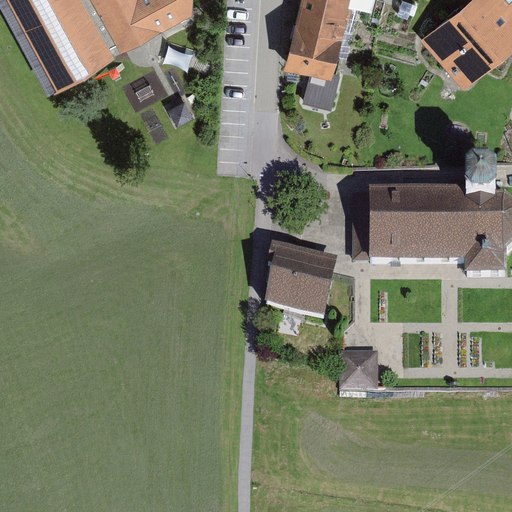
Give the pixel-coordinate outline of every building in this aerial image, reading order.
[(0,0),(0,31),(40,105),(106,68),(102,61),(108,56),(113,64),(184,27),(184,0),(137,0),(131,3),(129,0),(0,0)] [(346,0),(293,0),(276,61),(306,70),(300,93),(331,102),(346,51),(333,48),(346,0)] [(511,0),(457,0),(411,41),(456,91),(511,42),(511,0)] [(467,181),(467,198),(468,206),(495,205),(495,180),(467,181)] [(467,198),(368,200),(368,204),(352,204),(354,269),(370,268),(370,272),(450,271),(466,270),(466,283),(507,282),(506,270),(506,264),(511,257),(511,212),(505,205),(495,205),(468,206),(467,198)] [(334,276),(273,264),(270,278),(276,279),(269,315),(324,326),(334,276)] [(345,361),(343,361),(343,394),(376,394),(376,389),(376,361),(345,361)]
